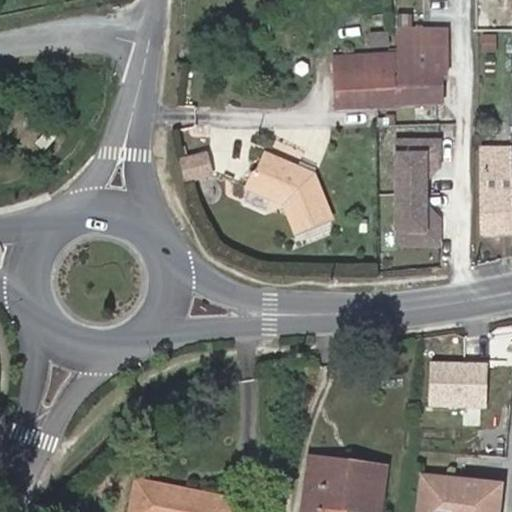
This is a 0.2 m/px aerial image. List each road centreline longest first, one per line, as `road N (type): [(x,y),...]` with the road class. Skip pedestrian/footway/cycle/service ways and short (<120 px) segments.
road 1 (tertiary): [(165,299),(401,308),(511,289)]
road 2 (unknown): [(459,298),(459,0)]
road 3 (unknown): [(343,120),(136,122)]
road 4 (unknown): [(459,298),(511,479)]
road 5 (residential): [(12,511),(72,342)]
road 6 (unclassified): [(115,213),(156,42)]
road 7 (residential): [(156,42),(89,30),(0,52)]
